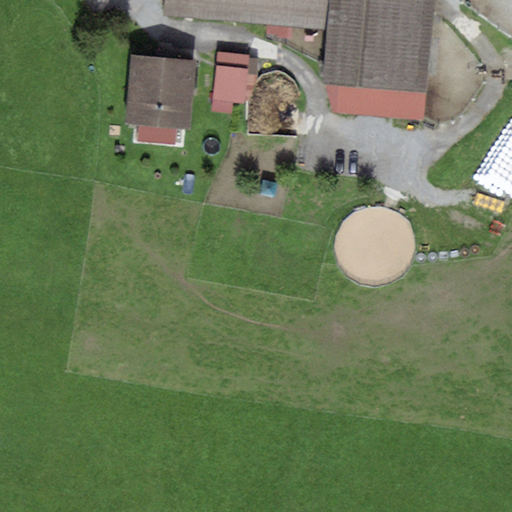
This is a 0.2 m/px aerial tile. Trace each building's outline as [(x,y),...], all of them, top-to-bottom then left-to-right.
[(327,31),(329,0),(164,0),(163,18),(327,31)] [(427,93),(434,0),(329,0),(327,31),(322,84),(339,85),(425,92),(427,93)] [(249,55),(217,52),(212,102),(245,105),(249,55)] [(192,131),(198,61),(135,56),(130,126),(192,131)] [(423,120),(425,92),(339,85),(337,113),(423,120)]
